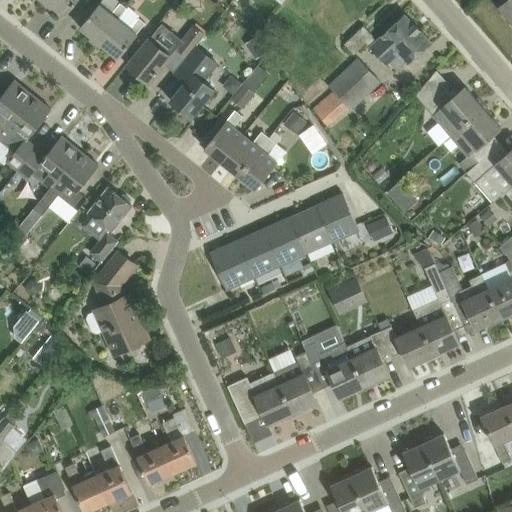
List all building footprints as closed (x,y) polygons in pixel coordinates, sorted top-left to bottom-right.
[(46,0),(66,15),(77,0),(88,0),(89,1),(90,0),(46,0)] [(511,0),(509,0),(500,8),(511,21),(511,0)] [(80,27),(100,42),(119,18),(118,17),(126,7),(120,2),(111,12),(100,3),(80,27)] [(415,24),(405,13),(376,40),(373,36),(374,35),(364,25),(344,43),(354,54),(366,43),(386,64),(389,62),(397,70),(404,63),(406,65),(431,41),(420,29),(415,23),(415,24)] [(100,42),(119,58),(138,34),(138,33),(146,23),(138,16),(129,27),(119,18),(100,42)] [(258,30),(264,23),(254,16),(249,23),(258,30)] [(166,65),(174,72),(196,45),(205,35),(194,26),(183,39),(175,49),(177,51),(166,65)] [(149,39),(128,65),(149,82),(164,63),(166,65),(177,51),(175,49),(183,39),(171,29),(166,36),(158,29),(150,40),(149,39)] [(219,63),(197,45),(175,72),(186,81),(184,82),(170,100),(192,117),(215,89),(204,81),(219,63)] [(264,45),(252,53),(256,58),(268,51),(264,45)] [(328,86),(333,91),(348,106),(352,110),(381,80),(357,56),(328,86)] [(0,113),(0,135),(34,94),(14,79),(0,97),(0,112),(1,113),(0,113)] [(447,81),(430,101),(437,110),(432,115),(450,134),(482,106),(465,86),(458,93),(447,81)] [(244,85),(232,99),(243,108),(255,93),(244,85)] [(6,162),(17,171),(38,145),(28,137),(52,109),(34,94),(0,135),(0,139),(15,151),(6,162)] [(344,110),(330,94),(313,107),(327,124),(344,110)] [(483,106),(482,106),(450,134),(469,155),(459,163),(467,172),(501,142),(493,134),(501,127),(483,107),(486,105),(485,104),(483,106)] [(222,161),(244,134),(234,126),(242,115),(235,110),(205,148),(222,161)] [(294,112),(284,124),(298,135),(307,122),(294,112)] [(314,151),(328,143),(316,123),(302,132),(314,151)] [(238,177),(239,175),(270,137),(261,131),(253,141),(244,134),(222,161),(239,175),(237,177),(238,177)] [(39,145),(38,145),(17,171),(27,179),(32,173),(43,181),(42,182),(49,187),(50,188),(81,151),(62,135),(51,149),(41,142),(39,145)] [(277,143),(270,137),(239,175),(256,189),(278,162),(287,151),(277,143)] [(482,174),(501,195),(511,184),(511,148),(509,152),(501,142),(467,172),(475,181),(482,174)] [(80,191),(99,165),(81,151),(50,188),(49,187),(41,198),(50,206),(59,195),(74,207),(83,194),(80,191)] [(379,183),(390,174),(384,166),(373,175),(379,183)] [(511,203),(511,184),(501,195),(510,205),(511,203)] [(109,187),(89,213),(81,223),(100,239),(90,252),(102,261),(118,239),(109,232),(111,229),(112,231),(132,205),(130,204),(132,202),(131,199),(125,194),(122,194),(121,196),(109,187)] [(359,230),(343,193),(317,205),(333,241),(359,230)] [(306,253),(333,241),(317,205),(290,217),(306,253)] [(489,226),(498,218),(489,208),(481,216),(489,226)] [(368,223),(375,240),(394,232),(387,215),(368,223)] [(280,265),(306,253),(290,217),(264,229),(280,265)] [(475,236),(484,232),(477,219),(462,227),(467,237),(474,233),(475,236)] [(264,229),(237,240),(254,276),(280,265),(264,229)] [(428,239),(438,248),(446,237),(434,229),(428,239)] [(6,244),(14,250),(16,252),(28,238),(19,230),(6,244)] [(211,252),(227,288),(254,276),(237,240),(211,252)] [(431,251),(427,248),(414,254),(416,258),(425,267),(435,262),(436,262),(431,251)] [(115,353),(149,337),(130,294),(125,296),(120,284),(136,264),(119,251),(96,279),(108,306),(97,311),(89,315),(87,319),(93,331),(97,333),(105,329),(115,353)] [(87,256),(79,266),(88,273),(97,263),(87,256)] [(337,271),(346,266),(341,256),(332,260),(337,271)] [(511,260),(511,259),(482,273),(488,287),(502,317),(511,312),(511,260)] [(304,265),(307,273),(315,269),(311,262),(304,265)] [(414,309),(421,324),(436,358),(437,357),(435,354),(460,343),(452,328),(462,323),(439,273),(440,272),(435,262),(425,267),(439,297),(414,309)] [(488,287),(482,273),(470,279),(472,284),(463,288),(452,266),(440,272),(439,273),(462,323),(472,319),(476,329),(501,317),(502,321),(503,320),(502,317),(488,287)] [(330,288),(340,312),(368,300),(358,276),(330,288)] [(261,287),(264,293),(276,288),(273,281),(261,287)] [(436,358),(421,324),(397,336),(391,324),(382,329),(394,355),(403,351),(410,366),(434,355),(436,358)] [(382,329),(347,345),(366,386),(390,375),(383,360),(394,355),(382,329)] [(36,348),(51,361),(61,348),(46,336),(36,348)] [(222,357),(237,351),(231,336),(216,343),(222,357)] [(307,350),(312,361),(324,387),(334,383),(341,397),(365,386),(366,390),(367,389),(366,386),(347,345),(345,341),(321,352),(315,341),(305,346),(307,350)] [(299,360),(274,371),(294,412),(318,401),(314,392),(324,387),(312,361),(307,350),(296,355),(299,360)] [(6,377),(10,372),(5,367),(1,372),(6,377)] [(70,367),(61,377),(73,387),(81,377),(70,367)] [(247,421),(263,413),(269,424),(293,413),(294,416),(295,416),(294,412),(274,371),(250,382),(247,376),(229,385),(247,421)] [(160,397),(155,385),(139,386),(142,393),(140,394),(143,399),(144,398),(148,406),(153,405),(151,401),(160,397)] [(91,419),(96,417),(104,436),(106,434),(116,430),(108,412),(105,404),(92,410),(88,411),(91,419)] [(511,436),(511,419),(505,405),(481,416),(502,463),(511,459),(503,440),(511,436)] [(55,412),(63,429),(74,424),(66,407),(55,412)] [(172,440),(161,445),(174,473),(197,462),(185,435),(195,430),(186,408),(174,413),(175,416),(164,422),(172,440)] [(0,475),(2,473),(1,472),(18,452),(5,440),(16,425),(4,415),(0,420),(0,475)] [(174,473),(161,445),(148,451),(140,433),(130,437),(150,483),(174,473)] [(424,442),(441,478),(461,469),(467,483),(479,478),(466,449),(454,454),(444,433),(435,437),(431,436),(426,438),(425,441),(424,442)] [(45,451),(39,438),(26,443),(29,450),(30,453),(35,456),(38,454),(45,451)] [(413,447),(403,451),(410,467),(400,472),(415,507),(427,502),(423,492),(433,488),(430,483),(441,478),(424,442),(422,443),(419,441),(414,444),(413,447)] [(90,460),(97,474),(109,502),(132,491),(111,445),(102,450),(104,454),(90,460)] [(86,511),(109,502),(97,474),(83,480),(75,462),(65,467),(85,511),(86,511)] [(353,474),(352,475),(369,511),(389,502),(393,511),(404,511),(407,511),(393,482),(382,487),(372,466),(363,470),(359,469),(354,471),(353,474)] [(32,503),(36,511),(63,511),(57,497),(66,492),(56,470),(47,474),(24,485),(32,503)] [(331,484),(338,500),(344,511),(367,511),(369,511),(352,475),(350,476),(347,474),(342,476),(341,480),(331,484)] [(36,511),(32,503),(19,510),(10,491),(1,496),(8,511),(36,511)] [(306,511),(300,499),(291,503),(287,502),(282,504),(281,507),(280,508),(281,511),(306,511)]
